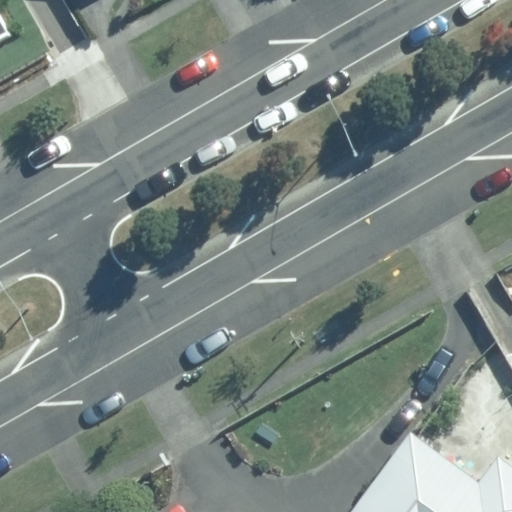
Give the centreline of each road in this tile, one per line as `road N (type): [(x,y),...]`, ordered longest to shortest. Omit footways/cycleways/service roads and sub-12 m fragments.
road 1 (tertiary): [(511,110),(124,329)]
road 2 (tertiary): [(51,210),(426,0)]
road 3 (tertiary): [(124,329),(0,400)]
road 4 (tertiary): [(51,210),(124,329)]
